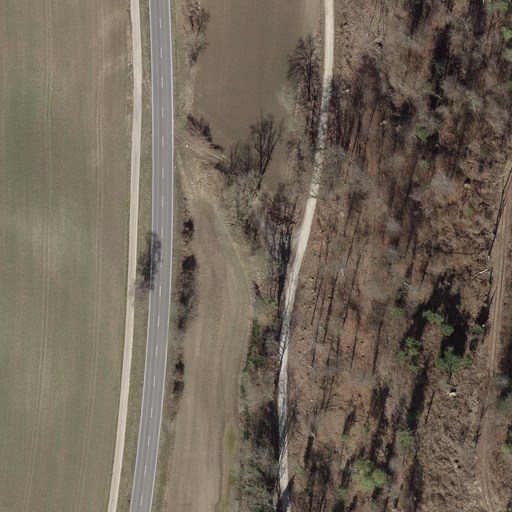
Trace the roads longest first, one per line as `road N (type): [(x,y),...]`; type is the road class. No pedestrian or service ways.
road 1 (track): [(331,0),(279,389),(292,511)]
road 2 (primary): [(163,0),(163,240),(137,511)]
road 3 (track): [(511,176),(487,403),(486,488),(496,511)]
